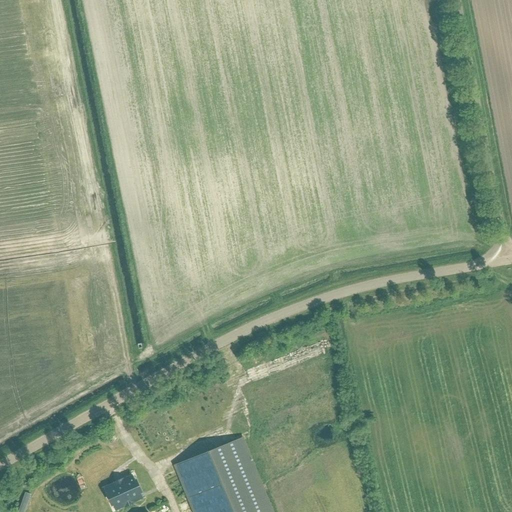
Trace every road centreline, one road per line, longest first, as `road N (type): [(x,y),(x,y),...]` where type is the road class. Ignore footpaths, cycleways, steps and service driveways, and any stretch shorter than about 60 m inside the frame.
road 1 (unclassified): [(0,464),(256,322),(385,280),(508,259)]
road 2 (unclassified): [(508,259),(457,0)]
